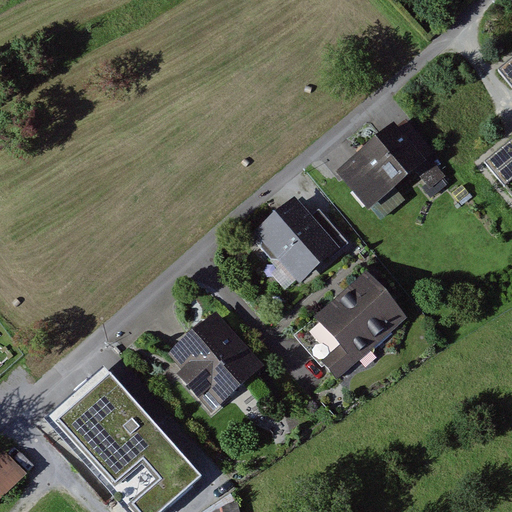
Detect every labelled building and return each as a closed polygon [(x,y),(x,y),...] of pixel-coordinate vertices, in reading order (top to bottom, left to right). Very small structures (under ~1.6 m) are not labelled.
[(511,51),(494,66),(511,87),(511,131),(481,157),(501,180),(511,171),(511,51)] [(401,127),(344,175),(376,213),(433,165),(401,127)] [(262,237),(304,287),(345,253),(303,203),(262,237)] [(371,274),(295,337),(337,386),(412,322),(371,274)] [(222,319),(175,358),(221,412),(267,373),(222,319)] [(150,511),(176,511),(216,476),(124,374),(70,422),(150,511)] [(0,502),(30,477),(8,450),(0,456),(0,502)] [(241,511),(239,502),(199,511),(241,511)]
